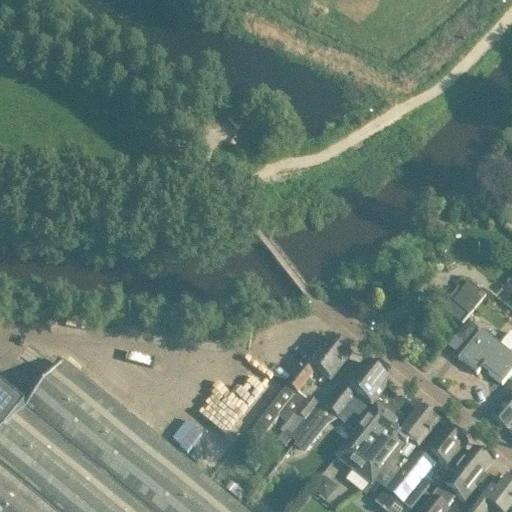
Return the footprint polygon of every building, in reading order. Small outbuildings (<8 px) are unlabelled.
[(441,308),(462,326),(486,297),(469,283),(461,292),(457,288),(441,308)] [(468,322),(455,337),(466,346),(479,331),(468,322)] [(511,334),(511,333),(506,339),(507,339),(501,347),(481,331),(458,361),(459,361),(460,360),(477,374),(476,375),(477,376),(480,372),(481,372),(484,368),(490,372),(488,375),(502,386),(511,373),(511,334)] [(288,386),(299,395),(311,379),(317,372),(330,383),(339,371),(352,356),(331,339),(321,351),(319,349),(288,386)] [(0,511),(244,511),(75,374),(62,364),(57,371),(25,409),(16,402),(15,403),(1,392),(0,390),(0,511)] [(352,379),(326,412),(337,421),(349,406),(367,420),(375,410),(372,408),(378,400),(387,389),(391,384),(390,383),(365,364),(352,379)] [(288,386),(257,424),(268,432),(279,418),(286,424),(306,400),(299,395),(288,386)] [(511,393),(503,403),(497,409),(491,417),(506,430),(511,422),(511,393)] [(292,439),(318,406),(308,398),(306,400),(286,424),(281,432),(282,433),(277,440),(285,448),(291,440),(292,439)] [(367,420),(337,457),(373,486),(374,484),(383,473),(393,481),(395,483),(406,469),(420,452),(422,449),(421,449),(438,426),(439,425),(418,408),(415,412),(406,424),(397,435),(389,446),(386,444),(398,428),(387,420),(390,417),(377,407),(375,410),(367,420)] [(328,427),(319,420),(317,419),(298,443),(297,444),(294,448),(305,455),(328,427)] [(187,422),(172,440),(187,452),(202,434),(187,422)] [(383,473),(374,484),(384,492),(409,511),(410,511),(432,485),(424,479),(437,463),(448,471),(456,461),(468,446),(446,428),(445,430),(444,431),(438,426),(421,449),(422,449),(420,452),(406,469),(395,483),(393,481),(383,473)] [(422,511),(448,511),(450,510),(447,508),(456,496),(465,504),(476,491),(472,488),(479,480),(483,475),(491,464),(475,451),(462,467),(446,487),(443,485),(434,497),(422,511)] [(511,484),(505,479),(495,492),(490,488),(483,497),(477,504),(470,511),(488,511),(491,509),(494,511),(511,511),(511,484)] [(245,495),(243,493),(230,483),(226,489),(240,501),(245,495)] [(409,511),(384,492),(374,505),(382,511),(409,511)]
